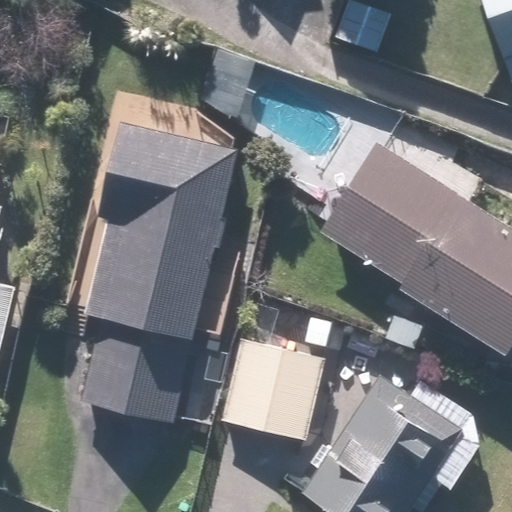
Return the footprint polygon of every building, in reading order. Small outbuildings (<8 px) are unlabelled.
[(511,0),(473,0),(502,87),(511,84),(511,0)] [(389,18),(345,3),(331,41),(376,56),(389,18)] [(79,415),(167,436),(236,150),(116,121),(93,218),(108,221),(84,324),(99,328),(79,415)] [(511,333),(511,238),(370,146),(310,237),(496,358),(511,333)] [(0,334),(10,292),(0,290),(0,334)] [(325,359),(236,340),(217,427),(306,446),(325,359)] [(432,511),(477,447),(376,378),(292,501),(308,511),(432,511)]
